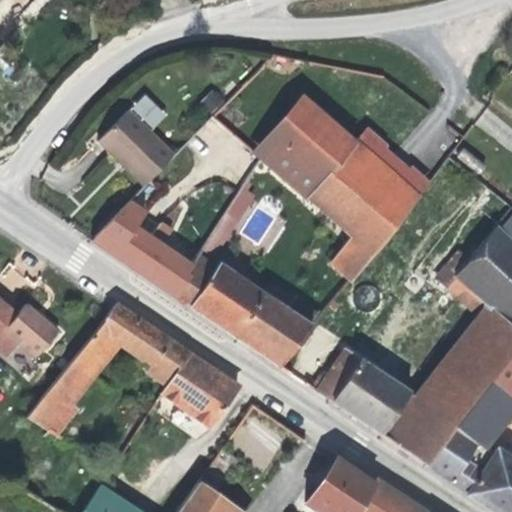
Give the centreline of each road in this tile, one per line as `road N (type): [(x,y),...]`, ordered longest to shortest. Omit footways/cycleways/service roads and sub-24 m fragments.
road 1 (tertiary): [(0,204),(457,511)]
road 2 (residential): [(0,203),(58,113),(108,65),(146,38),(203,26)]
road 3 (residential): [(479,0),(391,26),(203,26)]
